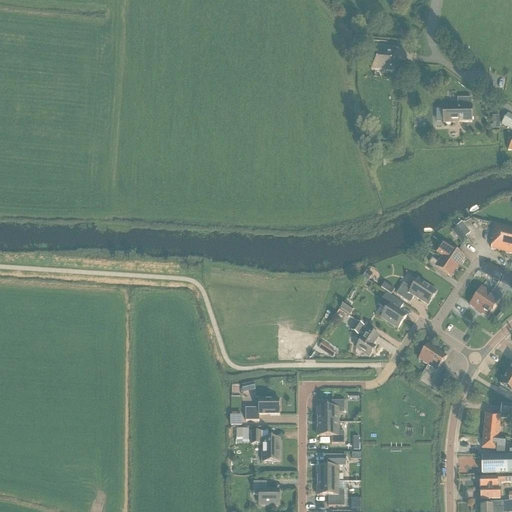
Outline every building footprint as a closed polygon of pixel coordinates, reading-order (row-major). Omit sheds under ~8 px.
[(371,51),(372,42),(360,40),(359,50),(371,51)] [(395,73),(397,52),(373,50),(371,70),(395,73)] [(454,124),(454,123),(472,122),(472,106),(471,98),(457,99),(458,107),(443,107),(443,124),(454,124)] [(511,116),(508,114),(502,124),(511,130),(511,116)] [(457,226),(456,227),(460,231),(463,234),(463,235),(466,237),(466,238),(466,237),(471,233),(462,222),(461,223),(457,226)] [(511,229),(495,225),(491,240),(493,241),(491,250),(511,254),(511,229)] [(462,235),(460,237),(458,239),(463,245),(469,241),(466,238),(466,237),(463,235),(462,235)] [(443,257),(458,268),(465,257),(449,247),(443,243),(436,253),(443,257)] [(432,259),(430,263),(436,267),(452,278),(458,268),(443,257),(439,263),(432,259)] [(504,272),(489,264),(484,275),(499,283),(504,272)] [(367,271),(363,277),(368,281),(372,274),(367,271)] [(511,276),(506,273),(500,283),(511,289),(511,276)] [(397,295),(410,303),(415,297),(428,306),(437,292),(419,280),(412,289),(404,284),(397,295)] [(382,288),(381,288),(381,289),(387,293),(391,296),(391,295),(392,294),(395,290),(385,284),(382,287),(382,288)] [(470,306),(479,312),(491,294),(482,288),(470,306)] [(398,329),(407,316),(400,311),(404,304),(391,296),(387,293),(379,305),(387,310),(382,318),(398,329)] [(491,294),(479,312),(488,319),(500,300),(491,294)] [(350,316),(355,309),(345,303),(340,310),(350,316)] [(370,330),(372,326),(366,321),(363,326),(370,330)] [(351,331),(358,336),(360,332),(365,336),(356,349),(370,358),(376,348),(373,346),(379,337),(369,330),(357,322),(351,331)] [(319,349),(320,349),(320,350),(322,351),(325,353),(327,354),(329,350),(330,349),(331,347),(324,342),(323,342),(321,345),(319,348),(319,349)] [(430,344),(419,359),(428,365),(439,351),(430,344)] [(437,372),(448,357),(439,351),(428,365),(437,372)] [(435,380),(441,384),(448,374),(442,370),(435,380)] [(511,392),(511,378),(507,376),(501,386),(511,392)] [(241,386),(242,391),(243,393),(255,390),(253,384),(241,386)] [(259,415),(279,415),(279,400),(259,400),(259,409),(245,409),(245,422),(259,422),(259,415)] [(344,414),(344,402),(332,402),(332,409),(317,409),(317,422),(338,422),(338,414),(344,414)] [(483,437),(498,439),(500,418),(511,419),(511,406),(501,405),(501,413),(500,416),(486,414),(483,437)] [(242,416),(230,416),(230,427),(242,427),(242,416)] [(338,433),(338,422),(317,422),(317,437),(332,437),(332,444),(344,445),(344,433),(338,433)] [(237,433),(237,439),(249,439),(249,430),(237,430),(237,433)] [(279,463),(279,440),(268,440),(268,433),(252,433),(252,444),(263,444),(263,463),(279,463)] [(497,451),(502,451),(503,444),(498,444),(498,439),(483,437),(482,449),(497,451)] [(482,475),(511,473),(511,457),(500,458),(481,458),(482,475)] [(344,468),(344,461),(332,461),(332,468),(317,468),(317,483),(338,483),(338,468),(344,468)] [(497,478),(480,478),(480,500),(500,500),(500,489),(498,489),(498,484),(511,483),(511,474),(497,475),(497,478)] [(279,506),(279,491),(267,491),(267,483),(254,483),(254,496),(259,496),(259,506),(279,506)] [(328,497),(328,507),(344,507),(344,490),(338,490),(338,483),(317,483),(317,497),(328,497)] [(361,499),(352,499),(351,499),(351,511),(361,511),(361,499)] [(500,509),(500,503),(487,503),(487,507),(481,508),(480,511),(492,511),(492,509),(500,509)]
